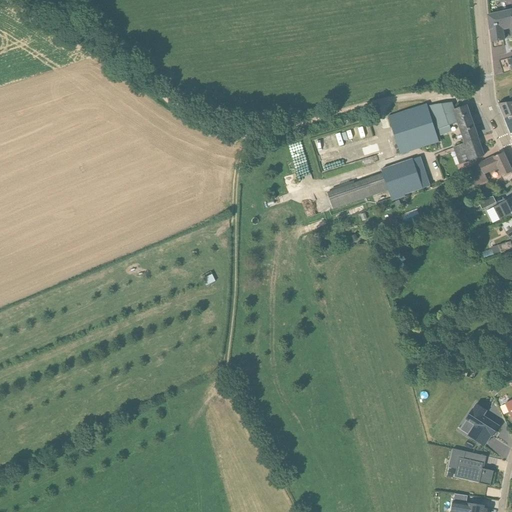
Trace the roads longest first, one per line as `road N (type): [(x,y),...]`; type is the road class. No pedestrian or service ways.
road 1 (unclassified): [(40,0),(182,109),(235,132),(410,96),(487,94)]
road 2 (track): [(250,132),(235,177),(226,376),(260,444)]
